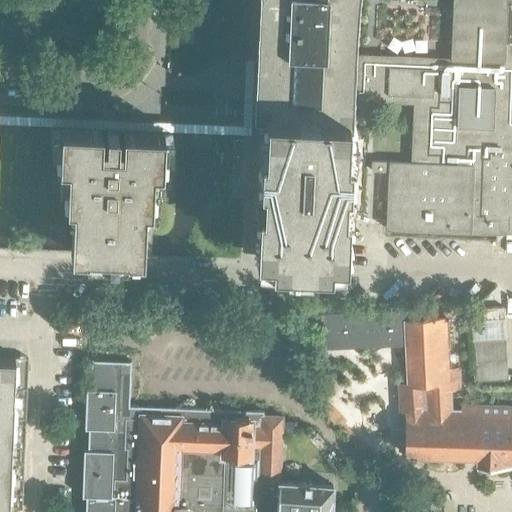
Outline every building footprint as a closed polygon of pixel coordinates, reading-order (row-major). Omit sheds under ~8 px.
[(257,0),(252,109),(252,112),(255,113),(265,113),(263,150),(260,150),(259,152),(258,179),(258,181),(262,181),(261,206),(257,206),(256,218),(256,217),(255,242),(255,251),(270,252),(269,262),(271,262),(284,262),(314,264),(327,264),(329,264),(329,256),(329,255),(343,255),(344,256),(345,246),(345,243),(346,226),(346,222),(346,210),(346,208),(342,208),(343,185),(347,185),(347,183),(349,156),(349,154),(345,154),(346,131),(350,131),(350,129),(351,117),(351,100),(354,52),(354,37),(356,11),(356,0),(257,0)] [(511,0),(452,0),(450,57),(443,56),(354,53),(354,52),(351,100),(374,101),(413,102),(410,161),(371,159),(371,169),(388,170),(385,227),(496,232),(505,232),(511,232),(511,0)] [(117,150),(118,131),(106,130),(106,149),(101,149),(102,128),(61,126),(59,164),(67,164),(65,203),(72,203),(70,253),(86,254),(86,252),(126,254),(125,255),(142,256),(144,206),(151,207),(152,168),(162,168),(163,131),(123,129),(122,150),(117,150)] [(377,308),(319,311),(321,339),(406,334),(407,380),(398,381),(399,413),(404,413),(403,453),(475,455),(475,465),(498,466),(499,456),(511,456),(511,405),(461,403),(461,408),(450,408),(449,389),(460,388),(459,366),(448,366),(448,363),(447,353),(445,317),(428,318),(428,306),(377,308)] [(471,319),(504,318),(503,307),(471,309),(471,319)] [(503,318),(471,321),(475,380),(508,378),(507,373),(503,318)] [(0,511),(7,511),(14,355),(0,354),(0,511)] [(260,511),(273,511),(275,511),(279,479),(281,415),(259,414),(259,409),(254,409),(137,404),(137,405),(129,404),(129,396),(131,359),(129,359),(129,361),(92,359),(92,358),(91,357),(89,387),(85,387),(84,427),(88,427),(87,448),(83,448),(81,495),(85,495),(84,511),(220,511),(221,505),(260,508),(260,511)] [(327,399),(318,407),(337,428),(346,420),(327,399)] [(283,432),(289,432),(296,426),(296,420),(284,420),(283,432)] [(279,479),(275,511),(330,511),(332,482),(279,479)]
